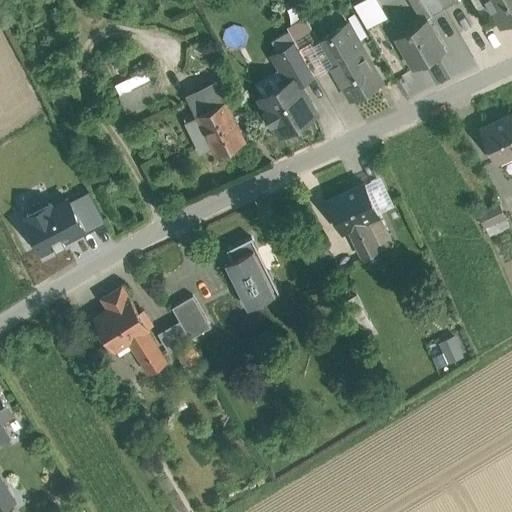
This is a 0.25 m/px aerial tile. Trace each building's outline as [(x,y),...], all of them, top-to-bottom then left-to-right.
[(511,0),(491,0),(507,29),(511,26),(511,0)] [(433,18),(398,37),(417,73),(452,54),(433,18)] [(391,89),(353,22),(322,40),(360,107),(391,89)] [(290,79),(258,96),(282,141),(325,118),(308,86),(322,79),(300,39),(275,52),(290,79)] [(159,63),(120,83),(132,114),(174,97),(159,63)] [(232,99),(201,115),(223,157),(253,141),(232,99)] [(511,111),(476,126),(488,156),(511,146),(511,111)] [(370,177),(329,197),(349,236),(389,216),(370,177)] [(500,200),(478,208),(488,234),(510,225),(500,200)] [(258,248),(228,262),(253,312),(283,298),(258,248)] [(112,307),(95,317),(118,354),(135,343),(156,378),(179,364),(128,279),(104,294),(112,307)] [(174,304),(194,338),(214,326),(194,292),(174,304)] [(345,302),(359,336),(374,330),(361,295),(345,302)] [(450,362),(465,355),(455,332),(440,339),(450,362)] [(0,380),(0,447),(1,449),(17,439),(7,422),(20,414),(0,380)] [(0,469),(0,511),(7,511),(21,504),(0,469)]
